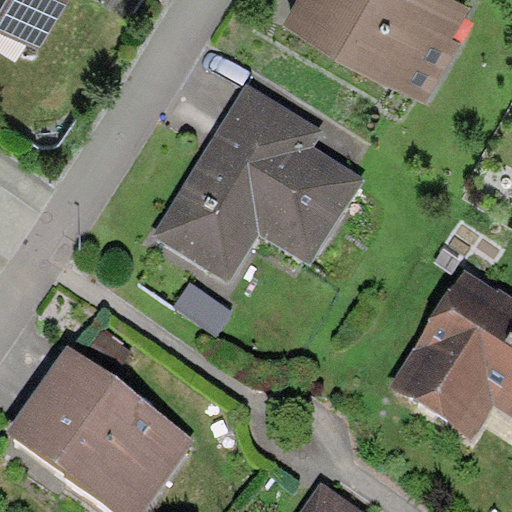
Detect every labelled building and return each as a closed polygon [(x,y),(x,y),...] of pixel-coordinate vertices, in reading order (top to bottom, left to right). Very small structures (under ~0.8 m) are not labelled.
[(0,0),(0,26),(37,49),(67,0),(0,0)] [(429,0),(313,0),(293,36),(409,101),(457,15),(429,0)] [(244,116),(159,256),(229,299),(253,259),(302,289),(354,205),(305,175),(314,159),(244,116)] [(227,332),(184,306),(171,328),(214,354),(227,332)] [(511,335),(463,306),(399,410),(471,454),(489,424),(511,437),(511,335)] [(62,395),(13,467),(79,511),(145,511),(174,471),(62,395)]
